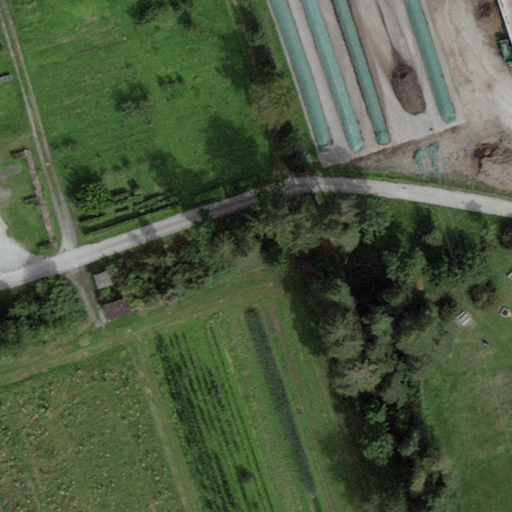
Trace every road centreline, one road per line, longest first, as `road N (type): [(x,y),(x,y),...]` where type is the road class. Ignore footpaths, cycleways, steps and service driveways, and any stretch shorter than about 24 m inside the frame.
road 1 (track): [(0,292),(261,198),(309,189),(358,186),(511,215)]
road 2 (track): [(230,0),(290,193)]
